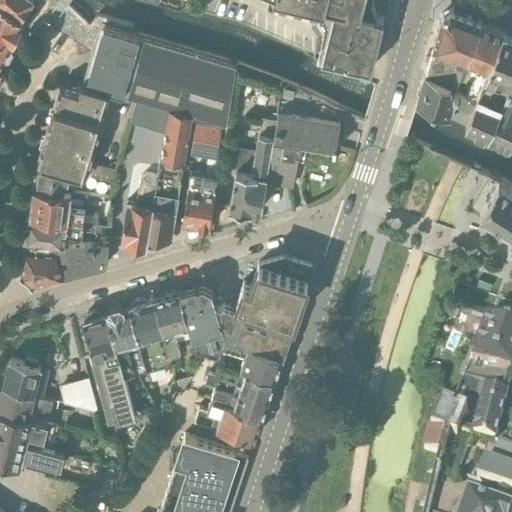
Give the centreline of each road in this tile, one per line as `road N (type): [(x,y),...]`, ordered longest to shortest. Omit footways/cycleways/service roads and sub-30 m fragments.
road 1 (residential): [(18,305),(272,233),(341,244)]
road 2 (residential): [(18,305),(4,268),(4,219),(26,101),(56,33)]
road 3 (secondary): [(252,511),(341,244)]
road 4 (secondary): [(341,244),(415,0)]
